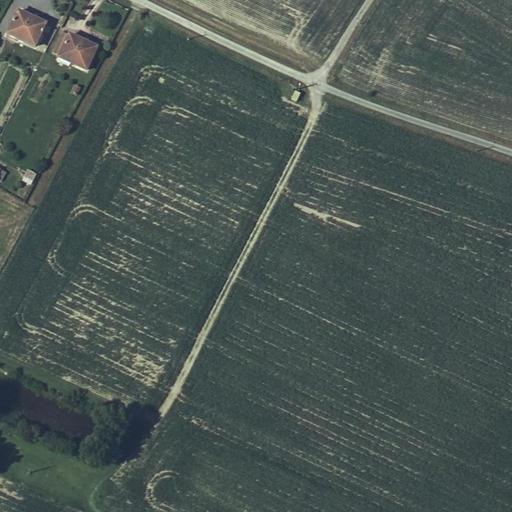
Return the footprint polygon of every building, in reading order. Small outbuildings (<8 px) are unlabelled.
[(18,11),(7,34),(35,47),(46,23),(18,11)] [(59,56),(69,35),(62,32),(52,53),(59,56)] [(59,56),(58,57),(86,70),(97,47),(69,34),(69,35),(59,56)] [(74,86),(71,93),(76,95),(80,89),(74,86)] [(24,176),(33,181),(36,175),(27,170),(24,176)]
